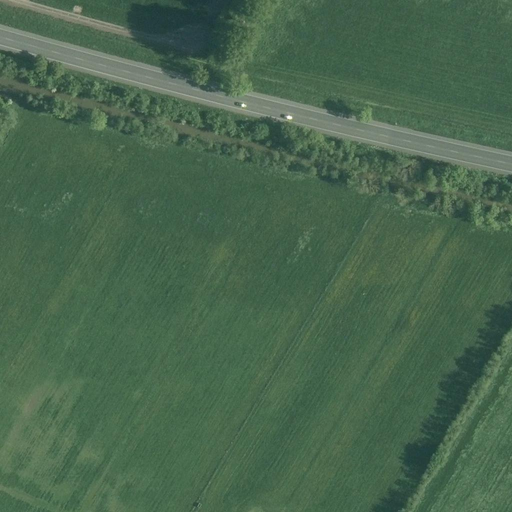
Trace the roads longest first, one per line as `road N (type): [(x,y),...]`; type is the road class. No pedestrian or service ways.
road 1 (primary): [(511,163),(0,35)]
road 2 (track): [(195,38),(152,37),(16,0)]
